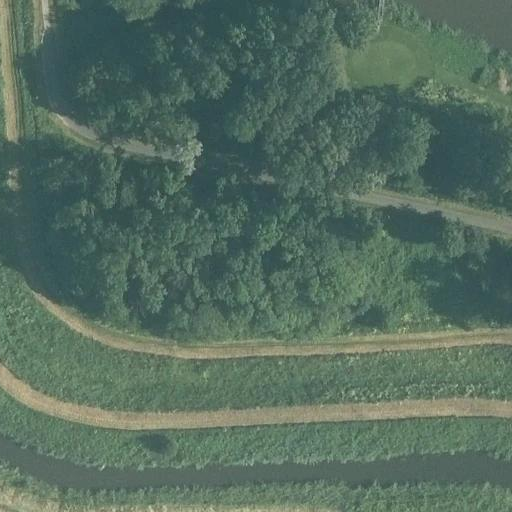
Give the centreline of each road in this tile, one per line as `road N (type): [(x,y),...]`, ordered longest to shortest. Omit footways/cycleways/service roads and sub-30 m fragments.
road 1 (track): [(511,335),(167,343),(106,328),(57,296),(35,265),(4,0)]
road 2 (unknown): [(511,415),(101,426),(32,406),(0,384)]
